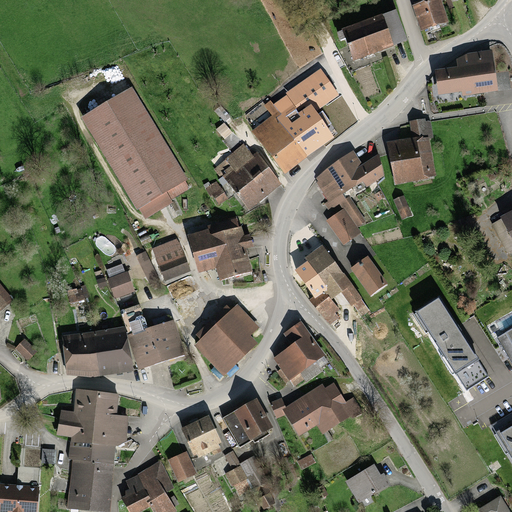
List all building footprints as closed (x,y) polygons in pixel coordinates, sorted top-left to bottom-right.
[(436,0),(410,8),(417,31),(444,23),(436,0)] [(393,12),(339,31),(350,60),(404,41),(393,12)] [(433,74),(437,97),(511,86),(511,63),(490,66),(488,54),(453,59),(454,71),(433,74)] [(285,93),(287,95),(298,111),(311,102),(317,110),(339,95),(321,68),(285,93)] [(130,92),(81,121),(134,210),(161,194),(166,202),(188,189),(130,92)] [(287,95),(275,104),(283,114),(278,118),(307,156),(337,137),(317,110),(311,102),(298,111),(287,95)] [(275,104),(271,99),(262,105),(270,115),(249,130),(285,174),(307,156),(278,118),(283,114),(275,104)] [(427,122),(409,124),(410,138),(428,136),(427,122)] [(425,138),(385,145),(391,184),(432,178),(425,138)] [(242,147),(215,168),(247,209),(278,185),(256,156),(252,159),(242,147)] [(352,153),(315,177),(330,200),(359,181),(365,189),(384,177),(372,159),(361,166),(352,153)] [(401,197),(393,200),(401,217),(409,214),(401,197)] [(341,210),(325,222),(341,245),(358,234),(341,210)] [(511,213),(492,226),(508,253),(511,250),(511,213)] [(205,233),(186,238),(195,272),(216,267),(220,280),(249,273),(242,248),(248,246),(245,234),(239,236),(237,229),(231,230),(230,223),(214,227),(216,234),(206,237),(205,233)] [(176,241),(152,251),(165,282),(189,272),(176,241)] [(365,310),(320,248),(289,270),(331,326),(341,318),(346,324),(365,310)] [(146,256),(137,260),(151,286),(159,282),(146,256)] [(368,262),(351,273),(366,294),(382,283),(368,262)] [(117,302),(138,293),(129,273),(109,282),(117,302)] [(0,290),(0,311),(10,304),(0,290)] [(438,297),(416,311),(466,390),(488,376),(438,297)] [(225,299),(199,324),(207,332),(192,347),(212,368),(207,372),(218,383),(255,348),(246,338),(254,330),(225,299)] [(147,304),(131,309),(147,363),(189,350),(179,318),(154,325),(147,304)] [(290,346),(271,360),(287,382),(299,373),(304,381),(318,370),(313,363),(323,356),(300,324),(283,336),(290,346)] [(132,327),(102,329),(107,372),(140,368),(132,327)] [(107,372),(102,329),(70,330),(72,369),(107,372)] [(22,342),(13,351),(24,362),(33,353),(22,342)] [(287,393),(276,399),(285,417),(293,412),(303,431),(325,420),(328,426),(365,406),(358,393),(349,398),(339,379),(292,403),(287,393)] [(115,391),(76,387),(73,410),(61,409),(59,433),(79,435),(81,440),(123,444),(126,415),(113,413),(115,391)] [(263,392),(231,411),(249,440),(281,421),(263,392)] [(213,411),(189,421),(202,451),(226,441),(213,411)] [(511,412),(492,425),(511,458),(511,412)] [(121,461),(123,444),(81,440),(79,457),(121,461)] [(191,449),(172,456),(179,474),(198,467),(191,449)] [(232,453),(218,461),(237,495),(265,479),(253,458),(239,466),(232,453)] [(310,455),(298,462),(302,469),(314,462),(310,455)] [(121,461),(79,457),(76,477),(118,483),(121,461)] [(176,485),(162,461),(134,477),(140,488),(123,498),(130,511),(133,511),(149,503),(154,511),(175,511),(178,510),(167,490),(176,485)] [(374,466),(346,482),(357,502),(385,486),(374,466)] [(114,508),(118,483),(76,477),(73,502),(114,508)] [(33,511),(34,488),(0,486),(0,511),(33,511)] [(505,511),(497,499),(478,510),(479,511),(505,511)]
